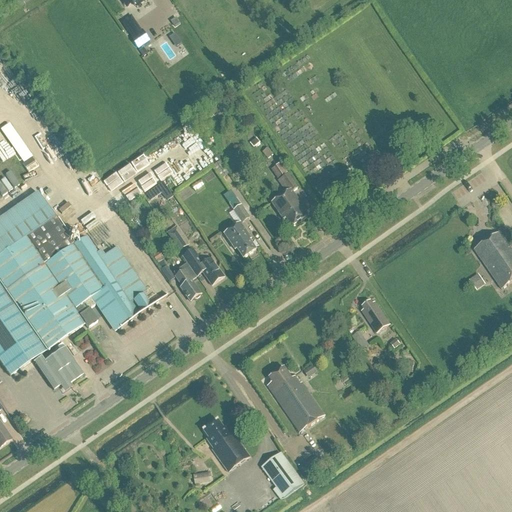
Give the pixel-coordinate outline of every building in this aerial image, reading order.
[(143,32),(141,33),(131,18),(123,24),(133,39),(131,40),(138,50),(150,42),(143,32)] [(42,122),(33,127),(38,135),(47,130),(42,122)] [(0,158),(21,146),(12,131),(3,136),(0,131),(0,142),(0,143),(0,142),(0,158)] [(251,144),(255,149),(261,144),(257,139),(251,144)] [(189,154),(201,153),(200,143),(188,144),(189,154)] [(184,145),(172,148),(174,153),(186,150),(184,145)] [(273,156),(266,147),(261,152),(268,160),(273,156)] [(213,166),(221,179),(228,174),(219,161),(213,166)] [(164,162),(141,175),(144,180),(147,185),(170,172),(164,162)] [(283,177),(288,174),(281,164),(276,167),(283,177)] [(132,188),(143,181),(140,176),(129,183),(132,188)] [(284,218),(291,228),(306,217),(299,208),(301,206),(292,194),(297,190),(287,176),(277,183),(284,193),(269,204),(281,220),(284,218)] [(147,196),(151,202),(168,190),(163,184),(147,196)] [(119,196),(130,190),(127,185),(116,192),(119,196)] [(0,363),(10,378),(46,353),(85,326),(88,330),(98,323),(89,311),(94,308),(89,300),(92,298),(102,313),(115,304),(117,306),(116,307),(128,324),(120,330),(120,329),(119,329),(120,330),(168,297),(167,296),(166,296),(167,297),(151,308),(142,295),(146,292),(116,249),(104,257),(100,252),(97,254),(80,229),(68,238),(55,219),(54,219),(37,194),(0,220),(0,363)] [(241,207),(238,203),(233,195),(225,200),(234,212),(242,225),(250,219),(241,207)] [(0,208),(3,211),(14,200),(10,196),(0,205),(0,208)] [(88,211),(76,219),(84,230),(95,222),(88,211)] [(240,225),(224,236),(236,252),(237,251),(244,261),(256,252),(250,243),(251,241),(240,225)] [(169,235),(182,253),(191,246),(178,228),(169,235)] [(511,252),(500,235),(475,252),(502,291),(511,284),(511,252)] [(156,250),(150,254),(153,259),(159,254),(156,250)] [(193,252),(183,259),(197,279),(203,275),(212,288),(224,279),(211,261),(204,266),(193,252)] [(143,264),(138,267),(144,278),(149,275),(143,264)] [(187,266),(175,275),(184,288),(181,290),(182,291),(182,293),(185,295),(190,303),(191,304),(194,301),(196,300),(197,301),(200,299),(200,297),(202,296),(192,283),(197,279),(187,266)] [(161,272),(170,284),(176,280),(167,268),(161,272)] [(365,312),(362,314),(377,336),(390,326),(375,305),(373,306),(371,304),(363,309),(365,312)] [(360,333),(353,338),(362,352),(370,347),(360,333)] [(391,345),(395,351),(401,346),(396,340),(391,345)] [(53,354),(46,358),(45,356),(41,359),(33,364),(35,367),(36,367),(53,392),(66,383),(69,387),(83,377),(64,351),(65,350),(65,349),(54,356),(53,354)] [(401,373),(414,375),(415,363),(403,361),(401,373)] [(268,387),(300,435),(325,417),(303,384),(301,385),(296,378),(293,380),(285,369),(270,379),(273,384),(268,387)] [(6,394),(0,397),(0,402),(3,407),(11,401),(6,394)] [(216,456),(229,474),(250,459),(227,428),(224,430),(218,422),(210,427),(209,427),(205,429),(205,431),(203,432),(209,440),(207,442),(217,455),(216,456)] [(0,449),(11,442),(0,425),(0,449)] [(274,492),(281,502),(284,500),(303,486),(281,455),(262,469),(276,490),(274,492)] [(211,483),(210,475),(194,477),(195,486),(211,483)]
